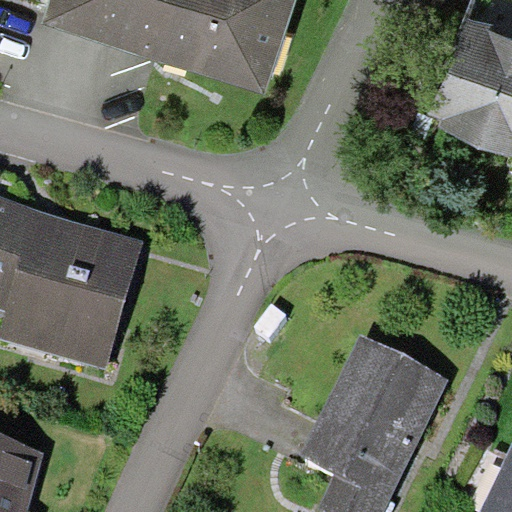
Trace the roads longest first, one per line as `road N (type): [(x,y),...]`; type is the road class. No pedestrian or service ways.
road 1 (residential): [(281,201),(142,511)]
road 2 (residential): [(0,125),(281,201)]
road 3 (residential): [(281,201),(511,261)]
road 4 (residential): [(375,0),(281,201)]
